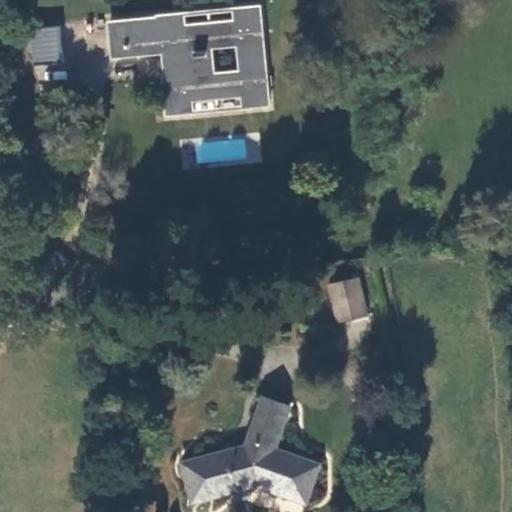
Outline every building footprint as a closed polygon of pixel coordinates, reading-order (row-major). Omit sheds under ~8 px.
[(178,77),(165,78),(168,115),(194,113),(193,100),(242,96),(243,108),(271,106),(261,5),(237,7),(238,19),(187,24),(185,12),(159,15),(162,52),(175,51),(178,77)] [(152,53),(149,15),(111,19),(114,57),(152,53)] [(152,53),(162,52),(159,15),(149,15),(152,53)] [(65,51),(61,26),(31,31),(35,56),(65,51)] [(162,52),(165,78),(178,77),(175,51),(162,52)] [(199,160),(244,159),(243,141),(199,143),(199,160)] [(326,283),(337,319),(366,311),(356,275),(326,283)] [(266,393),(248,443),(182,462),(193,501),(259,483),(306,500),(320,463),(278,447),(294,403),(266,393)]
